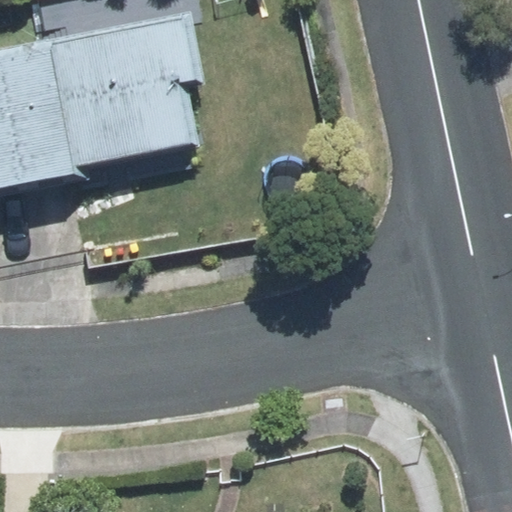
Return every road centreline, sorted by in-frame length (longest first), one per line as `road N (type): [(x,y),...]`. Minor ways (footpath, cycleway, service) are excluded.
road 1 (residential): [(0,379),(25,384),(490,321)]
road 2 (residential): [(434,0),(490,321)]
